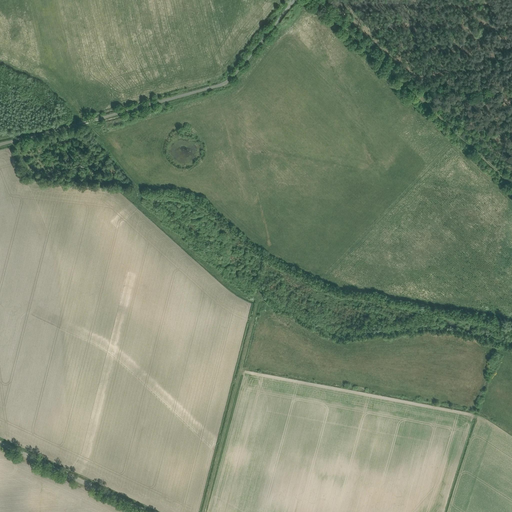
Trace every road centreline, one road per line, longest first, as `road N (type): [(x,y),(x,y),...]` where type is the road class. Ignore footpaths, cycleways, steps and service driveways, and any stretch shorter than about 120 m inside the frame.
road 1 (track): [(315,0),(511,180)]
road 2 (unclassified): [(146,511),(0,443)]
